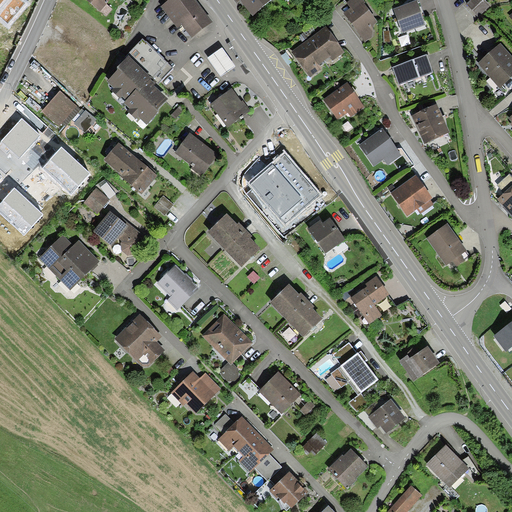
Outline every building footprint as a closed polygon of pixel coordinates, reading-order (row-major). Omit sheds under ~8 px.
[(23,0),(0,0),(0,15),(9,24),(28,3),(23,0)] [(85,0),(100,12),(110,0),(85,0)] [(191,39),(212,23),(193,0),(161,0),(165,5),(161,8),(178,29),(181,26),(191,39)] [(233,0),(236,3),(240,1),(242,3),(253,17),(272,0),(233,0)] [(351,0),(346,4),(351,10),(344,15),(365,43),(372,37),(374,27),(378,24),(365,7),(366,5),(362,0),(351,0)] [(477,18),(489,7),(482,0),(474,0),(466,7),(477,18)] [(417,3),(395,11),(398,20),(403,34),(425,27),(417,3)] [(298,49),(292,53),(310,78),(321,70),(318,66),(330,57),(333,61),(343,54),(325,29),(320,33),(298,49)] [(155,87),(173,69),(141,40),(125,57),(128,59),(117,71),(117,74),(107,83),(115,90),(112,93),(120,101),(123,99),(127,103),(125,105),(130,110),(128,113),(135,121),(138,118),(147,127),(158,115),(159,112),(170,101),(155,87)] [(511,78),(511,58),(501,46),(478,65),(499,89),(511,78)] [(222,48),(208,58),(221,77),(236,66),(222,48)] [(286,54),(282,57),(288,66),(293,63),(286,54)] [(393,69),(399,87),(433,75),(427,60),(427,57),(393,69)] [(332,96),(324,101),(337,121),(348,113),(351,117),(364,108),(348,85),(332,96)] [(232,91),(210,106),(219,118),(226,129),(251,113),(243,101),(240,103),(232,91)] [(43,115),(57,127),(72,108),(58,97),(43,115)] [(437,107),(413,117),(424,143),(448,133),(437,107)] [(100,126),(84,113),(74,125),(91,138),(100,126)] [(39,135),(22,120),(3,141),(20,157),(39,135)] [(276,137),(281,149),(293,145),(288,132),(276,137)] [(367,142),(360,147),(374,168),(384,161),(387,165),(399,157),(382,132),(367,142)] [(203,176),(218,157),(199,143),(190,136),(175,155),(203,176)] [(103,162),(141,195),(157,177),(137,160),(119,144),(103,162)] [(89,173),(62,148),(44,168),(71,193),(89,173)] [(251,183),(285,222),(318,195),(284,155),(251,183)] [(511,178),(510,176),(498,186),(506,195),(499,201),(504,207),(511,216),(511,178)] [(415,177),(391,194),(407,217),(417,210),(421,214),(433,205),(431,202),(433,201),(415,177)] [(98,214),(109,201),(96,189),(84,202),(98,214)] [(42,214),(15,190),(0,205),(0,211),(24,233),(42,214)] [(163,196),(154,208),(165,217),(175,205),(163,196)] [(110,215),(95,234),(111,248),(119,238),(123,242),(121,244),(122,252),(128,257),(135,256),(140,251),(138,244),(144,236),(127,223),(124,226),(121,224),(110,215)] [(209,235),(242,268),(260,251),(249,241),(251,239),(239,227),(237,229),(226,218),(220,224),(209,235)] [(321,221),(308,229),(326,255),(346,241),(331,219),(323,224),(321,221)] [(447,225),(427,239),(447,266),(466,252),(453,234),(447,225)] [(62,238),(40,259),(70,291),(99,263),(79,242),(75,246),(72,249),(62,238)] [(188,280),(175,267),(157,285),(171,298),(169,301),(178,310),(198,290),(188,280)] [(366,288),(352,298),(370,325),(382,316),(375,306),(389,296),(377,278),(366,285),(368,287),(366,288)] [(282,294),(271,305),(303,338),(321,321),(312,311),(314,309),(301,296),(299,298),(289,287),(282,294)] [(384,313),(393,307),(388,299),(378,306),(384,313)] [(204,338),(231,365),(252,344),(242,334),(225,316),(204,338)] [(140,318),(116,341),(141,367),(148,367),(164,351),(156,343),(161,339),(151,329),(140,318)] [(511,324),(494,338),(506,354),(511,349),(511,324)] [(348,382),(359,396),(378,381),(362,360),(350,343),(334,355),(343,367),(333,375),(342,387),(348,382)] [(400,362),(413,381),(438,364),(427,348),(415,357),(410,360),(408,356),(400,362)] [(200,380),(194,374),(173,394),(184,405),(186,403),(196,413),(220,390),(205,375),(200,380)] [(272,380),(260,392),(282,414),(300,396),(278,374),(272,380)] [(363,394),(352,403),(358,411),(369,402),(363,394)] [(405,420),(390,401),(369,417),(378,429),(381,427),(386,434),(396,426),(405,420)] [(269,456),(274,451),(268,445),(246,422),(242,419),(235,425),(226,415),(215,426),(225,436),(220,441),(251,472),(255,468),(268,481),(281,468),(269,456)] [(317,434),(302,448),(308,454),(310,452),(314,457),(328,445),(317,434)] [(447,446),(427,465),(450,488),(470,469),(451,450),(447,446)] [(328,472),(346,490),(356,481),(354,480),(366,469),(352,453),(344,460),(342,458),(328,472)] [(300,485),(289,475),(269,493),(287,511),(308,493),(300,485)] [(407,511),(422,495),(411,487),(389,511),(407,511)]
